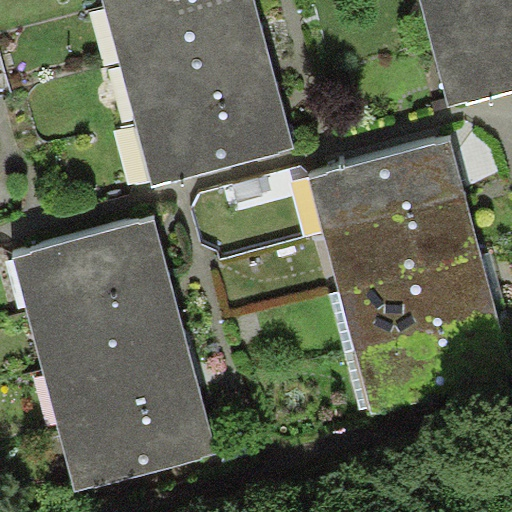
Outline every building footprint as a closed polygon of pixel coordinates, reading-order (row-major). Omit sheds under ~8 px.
[(131,0),(105,7),(120,64),(262,25),(255,0),(131,0)] [(511,0),(421,0),(436,55),(511,34),(511,0)] [(120,64),(136,123),(278,85),(262,25),(120,64)] [(511,34),(436,55),(449,105),(511,88),(511,34)] [(295,147),(278,85),(136,123),(153,186),(295,147)] [(308,160),(325,227),(466,190),(449,124),(308,160)] [(325,227),(340,286),(481,247),(466,190),(325,227)] [(15,259),(29,313),(170,274),(156,221),(15,259)] [(340,286),(356,341),(497,302),(481,247),(340,286)] [(29,313),(45,370),(186,332),(170,274),(29,313)] [(511,355),(497,302),(356,341),(371,395),(511,355)] [(45,370),(61,436),(202,398),(186,332),(45,370)] [(217,454),(202,398),(61,436),(76,492),(217,454)]
